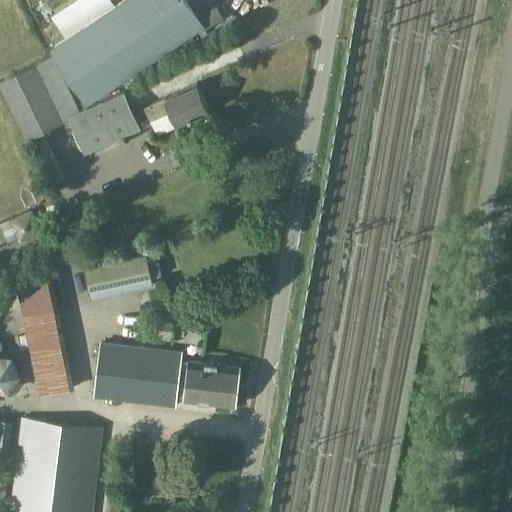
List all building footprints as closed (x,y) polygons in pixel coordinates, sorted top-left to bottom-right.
[(188,0),(121,0),(52,46),(88,100),(204,24),(188,0)] [(114,4),(111,0),(76,0),(53,15),(67,35),(114,4)] [(36,61),(0,78),(0,83),(27,139),(64,120),(63,116),(78,108),(53,56),(47,59),(37,64),(36,61)] [(208,109),(197,84),(146,106),(151,118),(152,118),(158,131),(178,122),(178,121),(194,114),(197,122),(210,116),(208,110),(208,109)] [(71,114),(86,150),(140,126),(124,91),(79,111),(71,114)] [(147,253),(144,254),(84,267),(91,298),(153,284),(147,253)] [(45,264),(15,269),(18,283),(48,276),(45,264)] [(176,406),(177,397),(183,350),(101,340),(94,396),(176,406)] [(12,359),(0,357),(0,387),(10,387),(19,376),(12,359)] [(188,359),(188,360),(183,399),(217,403),(216,409),(231,410),(231,405),(235,405),(239,365),(188,359)] [(92,511),(103,426),(23,416),(11,511),(92,511)] [(181,459),(156,457),(153,490),(178,492),(181,459)]
